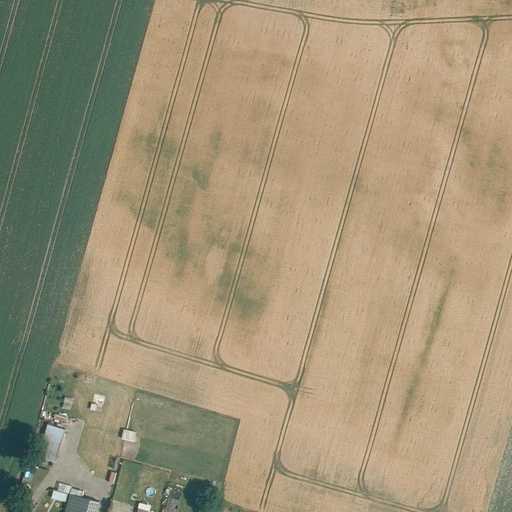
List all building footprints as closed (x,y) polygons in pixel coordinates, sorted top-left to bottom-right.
[(68,428),(49,423),(41,456),(59,461),(68,428)] [(123,427),(121,437),(134,440),(137,431),(123,427)] [(69,492),(56,489),(54,498),(67,501),(69,492)] [(176,503),(179,496),(170,493),(163,511),(171,511),(175,503),(176,503)] [(98,511),(101,501),(72,494),(67,511),(98,511)]
